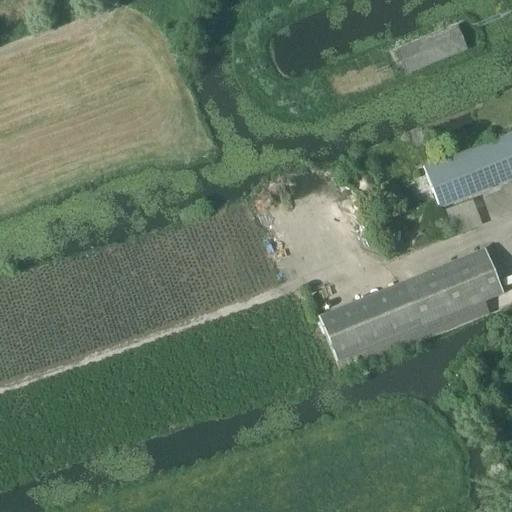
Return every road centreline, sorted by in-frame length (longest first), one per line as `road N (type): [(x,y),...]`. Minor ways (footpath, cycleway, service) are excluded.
road 1 (unknown): [(511,225),(385,278),(344,270),(325,242)]
road 2 (track): [(104,0),(95,22),(0,54)]
